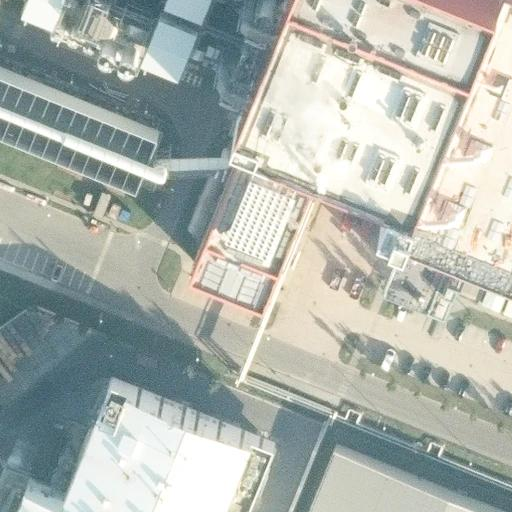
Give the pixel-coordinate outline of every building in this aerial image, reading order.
[(203,4),(192,0),(161,0),(156,12),(147,34),(185,49),(193,27),(203,4)] [(244,135),(208,223),(283,253),(284,250),(294,224),(328,142),(341,148),(368,159),(395,170),(386,193),(411,203),(478,37),(493,0),(281,0),(239,106),(253,112),(244,135)] [(388,260),(387,263),(449,288),(471,236),(479,239),(511,252),(511,0),(493,0),(478,37),(411,203),(395,242),(388,260)] [(72,5),(64,24),(139,55),(147,36),(72,5)] [(0,114),(139,171),(160,119),(0,53),(0,114)] [(66,489),(123,511),(245,511),(273,444),(276,435),(114,370),(110,378),(66,489)] [(308,511),(511,511),(511,509),(339,439),(308,511)] [(123,511),(66,489),(30,474),(14,511),(123,511)]
